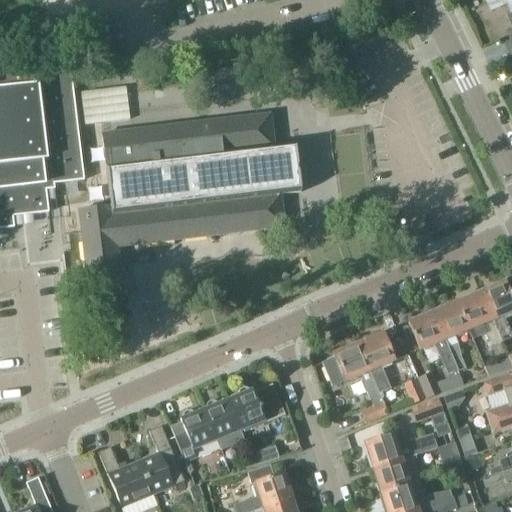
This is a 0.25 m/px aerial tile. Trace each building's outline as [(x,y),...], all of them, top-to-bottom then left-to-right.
[(511,13),(511,0),(499,0),(502,6),(504,5),(510,14),(511,13)] [(345,67),(358,61),(353,49),(340,55),(345,67)] [(260,57),(211,63),(214,88),(263,82),(260,57)] [(85,183),(71,63),(32,68),(32,67),(0,70),(0,230),(15,229),(14,218),(49,214),(47,192),(56,191),(55,186),(85,183)] [(125,88),(81,93),(85,126),(129,120),(125,88)] [(111,207),(79,211),(87,279),(88,278),(119,275),(116,248),(208,237),(284,227),(280,196),(299,193),(293,145),(273,148),(269,117),(167,129),(127,134),(102,137),(105,166),(106,166),(111,207)] [(511,300),(505,283),(481,293),(501,343),(511,339),(502,316),(511,311),(511,300)] [(481,293),(457,303),(468,330),(472,338),(472,339),(486,333),(493,346),(501,343),(481,293)] [(456,303),(432,313),(443,340),(457,370),(457,372),(458,372),(465,369),(462,360),(458,345),(454,336),(467,331),(468,330),(457,303),(456,303)] [(432,313),(407,323),(418,350),(433,344),(434,344),(447,376),(457,372),(457,370),(443,340),(432,313)] [(381,334),(357,344),(378,394),(389,390),(390,389),(380,367),(392,362),(393,362),(381,334)] [(357,344),(332,354),(333,354),(344,382),(359,376),(373,407),(372,407),(359,412),(360,412),(365,425),(386,415),(387,415),(379,396),(378,394),(357,344)] [(499,363),(484,369),(488,377),(503,372),(499,363)] [(484,413),(488,423),(489,423),(511,414),(511,373),(481,384),(484,394),(485,394),(489,392),(490,395),(502,391),(503,392),(507,405),(485,413),(484,413)] [(424,402),(438,396),(429,376),(416,382),(424,402)] [(410,408),(424,402),(416,382),(402,387),(410,408)] [(238,396),(228,401),(240,432),(283,415),(271,387),(253,394),(251,391),(248,392),(248,391),(247,390),(246,390),(246,389),(245,389),(244,389),(243,389),(242,389),(241,389),(241,390),(240,390),(239,391),(239,392),(238,392),(238,393),(238,394),(238,395),(238,396)] [(206,410),(203,411),(216,441),(217,442),(217,443),(221,450),(243,441),(244,441),(240,432),(228,401),(216,405),(216,404),(215,404),(215,403),(214,403),(213,403),(213,402),(212,402),(211,402),(210,402),(210,403),(209,403),(208,403),(208,404),(207,404),(207,405),(206,405),(206,406),(206,407),(206,408),(206,409),(206,410)] [(415,425),(441,415),(436,401),(410,411),(415,425)] [(181,423),(170,428),(184,463),(196,458),(193,451),(216,441),(203,411),(193,415),(193,414),(192,414),(192,413),(191,413),(190,412),(189,412),(188,412),(187,412),(186,412),(185,413),(184,413),(184,414),(183,414),(183,415),(183,416),(182,416),(182,417),(182,418),(182,419),(180,420),(181,423)] [(511,414),(489,423),(488,423),(491,431),(511,426),(511,414)] [(137,462),(150,495),(150,496),(184,482),(180,473),(160,427),(149,432),(157,453),(137,462)] [(459,441),(467,438),(468,438),(469,437),(466,427),(454,431),(457,441),(459,441)] [(401,432),(363,444),(371,469),(410,457),(435,449),(431,437),(405,445),(405,444),(401,432)] [(459,441),(457,441),(461,453),(473,449),(469,437),(468,438),(467,438),(459,441)] [(252,466),(277,458),(273,446),(248,454),(252,466)] [(109,449),(98,453),(120,507),(120,508),(150,496),(150,495),(137,462),(118,470),(117,469),(109,449)] [(244,468),(252,466),(248,454),(240,457),(244,468)] [(490,477),(501,473),(511,469),(511,456),(498,461),(499,463),(500,466),(499,467),(491,469),(489,474),(490,474),(490,477)] [(410,457),(371,469),(379,494),(418,482),(410,457)] [(257,497),(232,505),(234,511),(250,511),(252,511),(260,509),(290,499),(281,473),(272,476),(268,466),(247,473),(250,483),(250,484),(252,483),(257,497)] [(511,469),(501,473),(502,475),(505,483),(511,482),(511,469)] [(52,511),(38,477),(26,482),(35,504),(14,511),(52,511)] [(418,482),(379,494),(384,511),(409,511),(451,499),(449,493),(422,497),(418,482)] [(201,495),(198,486),(190,489),(193,498),(201,495)] [(293,511),(290,499),(260,509),(261,511),(293,511)] [(451,499),(409,511),(453,511),(455,511),(453,506),(451,499)]
